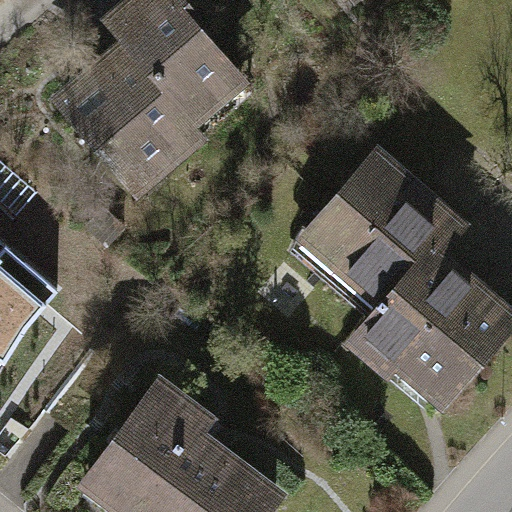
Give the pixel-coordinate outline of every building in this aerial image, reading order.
[(246,89),(176,0),(120,0),(95,21),(112,42),(48,95),(130,203),(205,140),(194,130),(246,89)] [(342,0),(352,10),(362,0),(342,0)] [(459,230),(369,149),(285,241),(363,312),(334,344),(379,385),(388,375),(436,418),(511,334),(511,323),(437,255),(459,230)] [(0,371),(26,327),(58,290),(0,240),(0,371)] [(210,422),(151,378),(68,490),(98,511),(270,511),(281,499),(203,433),(210,422)]
